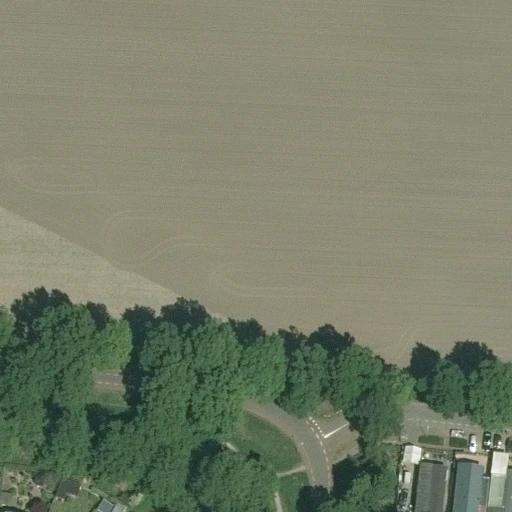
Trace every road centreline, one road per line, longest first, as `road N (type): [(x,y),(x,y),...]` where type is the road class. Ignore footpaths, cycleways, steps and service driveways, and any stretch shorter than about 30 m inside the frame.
road 1 (tertiary): [(309,444),(268,407),(236,395),(0,368)]
road 2 (residential): [(511,425),(389,411),(309,444)]
